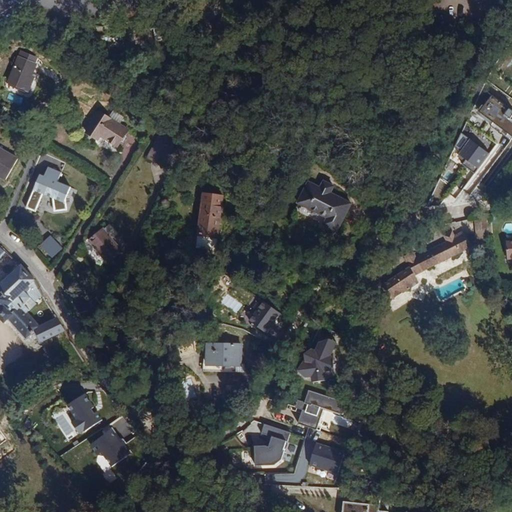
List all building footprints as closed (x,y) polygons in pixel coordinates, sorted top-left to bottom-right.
[(48,26),(47,33),(76,36),(77,29),(48,26)] [(38,59),(22,53),(9,86),(29,93),(35,77),(31,76),(38,59)] [(508,109),(492,97),(480,112),(511,136),(511,135),(511,110),(510,108),(508,109)] [(101,112),(88,133),(98,140),(100,136),(117,147),(128,129),(120,124),(124,118),(113,111),(109,117),(101,112)] [(161,131),(148,158),(165,167),(179,140),(161,131)] [(478,169),(489,154),(470,139),(458,154),(478,169)] [(0,175),(6,179),(17,159),(0,149),(0,175)] [(71,187),(58,181),(62,172),(49,167),(43,176),(40,175),(26,208),(35,211),(42,195),(52,199),(54,211),(66,209),(64,201),(71,187)] [(309,183),(299,202),(327,217),(324,224),(294,211),(290,221),(332,242),(350,204),(332,194),(335,187),(325,184),(321,189),(309,183)] [(203,212),(200,245),(217,247),(223,196),(203,194),(201,212),(203,212)] [(109,224),(89,240),(107,262),(121,251),(111,239),(117,234),(109,224)] [(415,274),(469,246),(462,232),(453,236),(451,232),(444,236),(447,242),(415,258),(412,253),(405,257),(410,267),(384,284),(392,298),(419,281),(415,274)] [(51,259),(62,248),(50,236),(39,246),(51,259)] [(511,236),(502,236),(499,252),(511,253),(511,258),(511,257),(511,236)] [(21,266),(0,286),(0,308),(2,311),(7,306),(14,314),(9,319),(27,337),(35,330),(40,340),(64,330),(57,319),(40,326),(26,311),(34,304),(30,296),(38,288),(29,275),(21,266)] [(265,333),(279,313),(264,302),(250,323),(265,333)] [(2,311),(0,312),(0,313),(6,321),(9,319),(14,314),(7,306),(2,311)] [(34,335),(24,340),(29,350),(39,346),(34,335)] [(303,360),(298,369),(305,375),(313,374),(314,380),(327,379),(326,370),(328,368),(333,358),(331,353),(336,340),(329,337),(320,340),(316,349),(311,347),(305,352),(306,360),(303,360)] [(242,345),(208,344),(207,364),(204,364),(204,370),(245,371),(245,364),(241,364),(242,345)] [(259,350),(254,362),(262,366),(267,353),(259,350)] [(204,386),(204,396),(218,397),(219,387),(204,386)] [(309,390),(297,425),(315,431),(322,409),(343,415),(347,403),(309,390)] [(101,421),(84,394),(66,406),(76,421),(72,424),(79,435),(101,421)] [(126,456),(110,432),(91,445),(107,469),(126,456)] [(279,460),(286,442),(272,437),(269,446),(254,446),(255,466),(271,464),(274,461),(279,460)] [(336,474),(344,452),(317,443),(310,465),(336,474)] [(250,464),(249,450),(231,451),(231,465),(250,464)] [(346,502),(344,511),(385,511),(379,511),(381,493),(366,491),(364,504),(346,502)]
